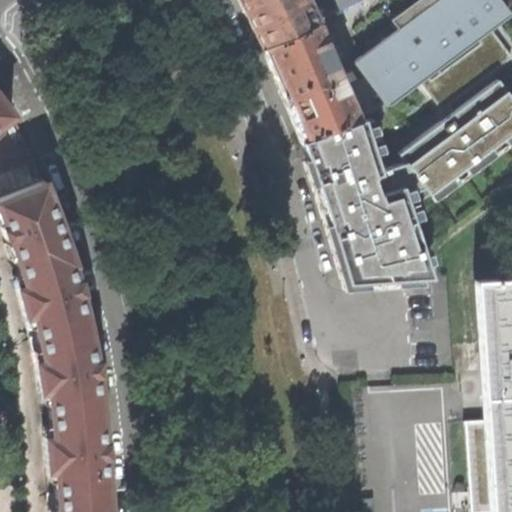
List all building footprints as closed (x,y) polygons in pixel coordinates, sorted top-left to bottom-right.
[(238,0),(247,18),(260,46),(316,21),(330,14),(335,2),(334,0),(238,0)] [(508,14),(497,0),(433,0),(354,60),(357,64),(388,104),(420,80),(451,57),(493,25),(508,14)] [(356,117),(388,104),(357,64),(338,73),(316,21),(260,46),(280,92),(299,139),(356,117)] [(420,80),(437,104),(511,50),(493,25),(420,80)] [(511,112),(485,77),(387,149),(392,157),(370,163),(354,166),(363,191),(390,181),(398,178),(408,197),(511,125),(511,112)] [(0,121),(10,114),(0,96),(0,121)] [(356,117),(299,139),(316,202),(338,280),(415,274),(390,181),(363,191),(354,166),(370,163),(356,117)] [(106,511),(102,449),(98,399),(93,368),(90,350),(85,324),(79,301),(76,286),(72,271),(73,264),(60,224),(42,176),(0,192),(0,215),(23,280),(17,282),(24,311),(31,309),(42,356),(34,357),(39,388),(46,387),(50,434),(42,434),(44,467),(52,466),(55,511),(106,511)] [(511,511),(511,276),(474,279),(483,418),(465,419),(469,484),(470,511),(511,511)]
